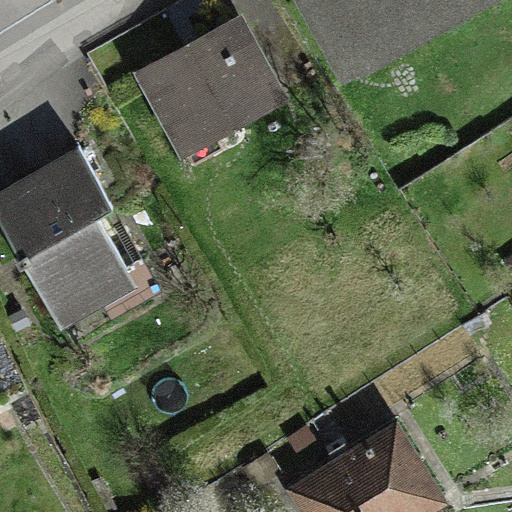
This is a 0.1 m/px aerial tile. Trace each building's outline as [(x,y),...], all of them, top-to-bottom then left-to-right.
[(511,0),(342,0),(401,97),(511,30),(511,0)] [(260,40),(176,86),(226,176),(310,130),(260,40)] [(108,158),(11,214),(88,347),(185,291),(108,158)] [(0,336),(0,450),(46,427),(0,336)] [(398,511),(404,508),(352,420),(246,483),(263,511),(398,511)]
